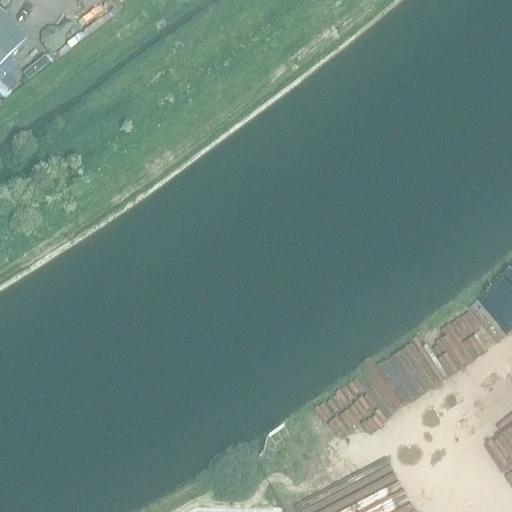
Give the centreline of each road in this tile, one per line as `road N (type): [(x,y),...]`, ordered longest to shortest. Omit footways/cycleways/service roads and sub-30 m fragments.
road 1 (trunk): [(214,511),(247,0)]
road 2 (trunk): [(204,0),(175,511)]
